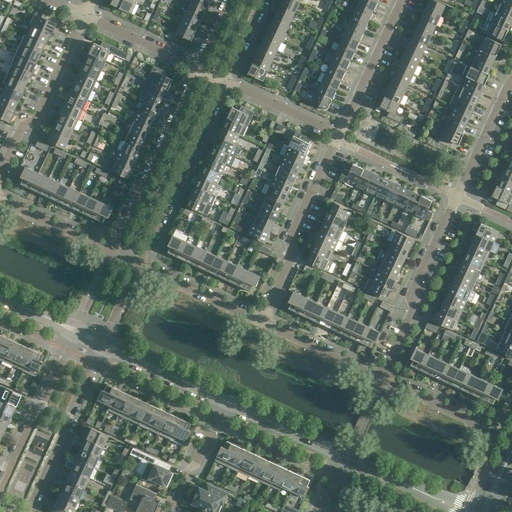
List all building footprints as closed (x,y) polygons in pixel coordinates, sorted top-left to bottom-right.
[(137,3),(133,2),(133,3),(127,0),(114,0),(112,5),(131,14),(137,3)] [(205,12),(210,2),(205,0),(191,0),(190,5),(205,12)] [(295,12),(300,3),(293,0),(282,0),(280,5),(295,12)] [(373,12),(378,2),(373,0),(360,0),(358,5),(373,12)] [(432,0),(429,0),(425,9),(441,16),(445,6),(432,0)] [(511,0),(502,0),(501,3),(511,8),(511,0)] [(511,8),(501,3),(496,13),(511,20),(511,8)] [(200,21),(205,12),(190,5),(185,14),(200,21)] [(291,22),(295,12),(280,5),(275,15),(291,22)] [(368,22),(373,12),(358,5),(353,15),(368,22)] [(485,8),(483,8),(479,6),(476,12),(482,15),(485,8)] [(436,26),(441,16),(425,9),(421,19),(436,26)] [(508,30),(511,21),(511,20),(496,13),(492,12),(487,21),(508,30)] [(53,24),(34,14),(29,25),(32,27),(32,26),(48,34),(53,24)] [(196,32),(200,21),(185,14),(181,25),(196,32)] [(286,32),(291,22),(275,15),(271,25),(286,32)] [(364,31),(368,22),(353,15),(349,24),(364,31)] [(431,36),(436,26),(421,19),(416,29),(431,36)] [(503,41),(508,30),(487,21),(483,32),(503,41)] [(359,41),(364,31),(349,24),(344,34),(359,41)] [(191,41),(196,32),(181,25),(176,34),(191,41)] [(281,42),(286,32),(271,25),(266,35),(281,42)] [(44,44),(48,34),(32,26),(32,27),(28,36),(44,44)] [(427,46),(431,36),(416,29),(412,38),(427,46)] [(39,53),(44,44),(28,36),(25,34),(20,44),(39,53)] [(355,51),(359,41),(344,34),(340,44),(355,51)] [(277,52),(281,42),(266,35),(262,44),(277,52)] [(497,55),(501,45),(485,37),(480,47),(497,55)] [(422,55),(427,46),(412,38),(407,48),(422,55)] [(110,51),(108,50),(94,43),(89,53),(106,61),(110,51)] [(35,63),(39,53),(20,44),(15,54),(35,63)] [(272,61),(277,52),(262,44),(257,54),(272,61)] [(350,61),(355,51),(340,44),(335,54),(350,61)] [(492,65),(497,55),(480,47),(475,57),(492,65)] [(418,65),(422,55),(407,48),(403,58),(418,65)] [(101,71),(106,61),(89,53),(85,63),(101,71)] [(30,73),(35,63),(15,54),(11,64),(30,73)] [(268,71),(272,61),(257,54),(253,64),(268,71)] [(346,71),(350,61),(335,54),(331,63),(346,71)] [(488,74),(492,65),(475,57),(471,67),(487,74),(488,74)] [(413,75),(418,65),(403,58),(398,68),(413,75)] [(97,81),(101,71),(85,63),(80,73),(97,81)] [(341,80),(346,71),(331,63),(326,73),(341,80)] [(26,83),(30,73),(11,64),(6,74),(26,83)] [(263,81),(268,71),(253,64),(248,74),(263,81)] [(488,74),(487,74),(471,67),(467,65),(462,76),(467,78),(467,77),(485,85),(489,75),(488,74)] [(409,85),(413,75),(398,68),(393,78),(409,85)] [(173,80),(160,74),(157,72),(152,83),(169,90),(173,80)] [(92,90),(97,81),(80,73),(76,83),(92,90)] [(337,90),(341,80),(326,73),(321,83),(337,90)] [(21,93),(26,83),(6,74),(1,84),(5,86),(5,85),(21,93)] [(480,95),(485,85),(467,77),(467,78),(468,78),(463,87),(480,95)] [(404,94),(409,85),(393,78),(389,87),(404,94)] [(291,89),(294,83),(290,82),(285,92),(289,94),(291,89)] [(88,100),(92,90),(76,83),(71,93),(88,100)] [(164,100),(169,90),(152,83),(148,92),(164,100)] [(332,100),(337,90),(321,83),(317,93),(332,100)] [(17,103),(21,93),(5,85),(5,86),(0,95),(17,103)] [(480,95),(463,87),(459,85),(454,95),(475,105),(480,95)] [(400,104),(404,94),(389,87),(384,97),(400,104)] [(160,110),(164,100),(148,92),(143,102),(160,110)] [(83,110),(88,100),(71,93),(67,102),(83,110)] [(327,110),(332,100),(317,93),(312,103),(327,110)] [(0,106),(12,112),(17,103),(0,95),(0,106)] [(471,115),(475,105),(454,95),(450,105),(454,107),(471,115)] [(395,114),(400,104),(384,97),(380,107),(389,112),(387,117),(387,116),(386,117),(400,123),(403,117),(395,114)] [(78,120),(83,110),(67,102),(62,112),(78,120)] [(155,120),(160,110),(143,102),(139,112),(155,120)] [(0,119),(7,123),(12,112),(0,106),(0,119)] [(241,106),(239,111),(232,107),(228,118),(247,127),(254,112),(241,106)] [(466,124),(471,115),(454,107),(450,117),(466,124)] [(74,129),(78,120),(62,112),(58,122),(74,129)] [(150,129),(155,120),(139,112),(134,122),(150,129)] [(462,134),(466,124),(450,117),(445,127),(461,134),(461,133),(462,134)] [(247,127),(228,118),(223,127),(239,135),(243,137),(247,127)] [(146,139),(150,129),(134,122),(129,120),(125,129),(146,139)] [(69,139),(74,129),(58,122),(53,132),(69,139)] [(235,145),(239,135),(223,127),(219,137),(235,145)] [(462,134),(461,133),(461,134),(445,127),(440,137),(441,137),(438,143),(450,148),(450,147),(452,143),(458,145),(464,135),(462,134)] [(141,149),(146,139),(125,129),(120,139),(125,141),(141,149)] [(296,131),(289,146),(307,155),(311,144),(309,143),(310,141),(306,139),(307,137),(296,131)] [(65,149),(69,139),(53,132),(48,142),(65,149)] [(230,155),(235,145),(219,137),(214,147),(230,155)] [(271,150),(276,140),(272,138),(267,148),(271,150)] [(47,152),(49,146),(38,140),(38,141),(36,146),(35,146),(47,152)] [(137,159),(141,149),(125,141),(120,151),(137,159)] [(302,164),(307,155),(289,146),(285,145),(281,154),(284,156),(302,164)] [(226,164),(230,155),(214,147),(209,157),(226,164)] [(132,169),(137,159),(120,151),(116,161),(132,169)] [(297,174),(302,164),(284,156),(280,166),(297,174)] [(221,174),(226,164),(209,157),(205,167),(221,174)] [(127,179),(132,169),(116,161),(111,171),(127,179)] [(355,187),(363,169),(353,164),(350,172),(344,169),(339,180),(355,187)] [(293,184),(297,174),(280,166),(275,176),(293,184)] [(31,189),(39,173),(26,167),(21,177),(23,178),(20,184),(31,189)] [(217,184),(221,174),(205,167),(200,176),(217,184)] [(511,182),(511,170),(507,168),(502,178),(511,182)] [(365,191),(373,174),(363,169),(355,187),(365,191)] [(41,194),(49,178),(39,173),(31,189),(41,194)] [(375,196),(383,178),(373,174),(365,191),(375,196)] [(212,194),(217,184),(200,176),(196,186),(212,194)] [(288,194),(293,184),(275,176),(271,185),(288,194)] [(52,199),(59,183),(49,178),(41,194),(52,199)] [(384,201),(393,183),(383,178),(375,196),(384,201)] [(511,194),(511,182),(502,178),(498,187),(498,186),(497,187),(511,194)] [(62,204),(70,188),(59,183),(52,199),(62,204)] [(394,205),(403,187),(393,183),(384,201),(394,205)] [(288,194),(271,185),(267,184),(262,193),(266,195),(284,204),(288,194)] [(207,204),(212,194),(196,186),(191,196),(207,204)] [(511,212),(511,194),(497,187),(498,186),(497,186),(492,197),(498,200),(496,205),(495,205),(511,212)] [(404,210),(412,192),(403,187),(394,205),(404,210)] [(72,209),(80,192),(70,188),(62,204),(72,209)] [(83,214),(90,197),(80,192),(72,209),(83,214)] [(414,214),(422,196),(412,192),(404,210),(414,214)] [(279,213),(284,204),(266,195),(261,205),(279,213)] [(203,214),(207,204),(191,196),(186,206),(203,214)] [(432,201),(422,196),(414,214),(429,222),(433,213),(428,211),(432,201)] [(93,218),(101,202),(90,197),(83,214),(93,218)] [(114,208),(101,202),(93,218),(104,223),(107,217),(109,218),(114,208)] [(334,203),(329,213),(347,221),(352,211),(334,203)] [(275,223),(279,213),(261,205),(257,215),(275,223)] [(343,231),(347,221),(329,213),(325,223),(343,231)] [(270,233),(275,223),(257,215),(252,225),(270,233)] [(338,241),(343,231),(325,223),(320,232),(338,241)] [(481,224),(476,235),(494,243),(499,232),(481,224)] [(265,243),(270,233),(252,225),(248,235),(265,243)] [(387,240),(391,242),(409,250),(414,240),(392,230),(387,240)] [(334,250),(338,241),(320,232),(316,242),(334,250)] [(494,243),(476,235),(471,245),(489,253),(494,243)] [(178,258),(186,242),(173,236),(168,246),(170,247),(167,253),(178,258)] [(188,263),(196,246),(186,242),(178,258),(188,263)] [(329,260),(334,250),(316,242),(311,252),(329,260)] [(405,260),(409,250),(391,242),(387,251),(405,260)] [(262,245),(259,250),(270,256),(271,255),(270,255),(273,250),(262,245)] [(489,253),(471,245),(467,254),(485,263),(489,253)] [(199,268),(206,251),(196,246),(188,263),(199,268)] [(400,270),(405,260),(387,251),(382,249),(378,259),(400,270)] [(209,272),(217,256),(206,251),(199,268),(209,272)] [(324,270),(329,260),(311,252),(307,262),(324,270)] [(485,263),(467,254),(462,264),(480,272),(485,263)] [(219,277),(227,261),(217,256),(209,272),(219,277)] [(396,279),(400,270),(378,259),(373,269),(378,271),(396,279)] [(230,282),(237,266),(227,261),(219,277),(230,282)] [(480,272),(462,264),(458,274),(476,282),(480,284),(485,275),(480,272)] [(303,271),(315,276),(317,270),(306,265),(306,266),(304,271),(303,271)] [(240,287),(248,271),(237,266),(230,282),(240,287)] [(261,277),(248,271),(240,287),(251,292),(254,286),(256,287),(261,277)] [(391,289),(396,279),(378,271),(373,281),(391,289)] [(476,282),(458,274),(453,284),(471,292),(476,282)] [(386,299),(391,289),(373,281),(369,279),(365,289),(386,299)] [(471,292),(453,284),(451,282),(448,287),(451,288),(449,293),(467,301),(471,304),(476,294),(471,292)] [(299,314),(306,298),(293,292),(289,302),(291,303),(288,309),(299,314)] [(462,311),(467,301),(449,293),(444,303),(462,311)] [(309,319),(317,303),(306,298),(299,314),(309,319)] [(394,306),(383,301),(380,307),(391,312),(391,311),(393,306),(394,306)] [(319,324),(327,307),(317,303),(309,319),(319,324)] [(458,321),(462,311),(444,303),(440,313),(458,321)] [(330,329),(337,312),(327,307),(319,324),(330,329)] [(340,333),(348,317),(337,312),(330,329),(340,333)] [(458,321),(440,313),(436,322),(453,330),(458,321)] [(351,338),(358,322),(348,317),(340,333),(351,338)] [(473,327),(475,328),(479,330),(483,320),(480,318),(478,317),(473,327)] [(361,343),(368,327),(358,322),(351,338),(361,343)] [(436,333),(439,327),(428,322),(425,328),(425,327),(425,328),(436,333)] [(381,333),(368,327),(361,343),(372,348),(374,342),(377,343),(381,333)] [(511,345),(511,334),(505,331),(501,341),(511,345)] [(0,360),(2,361),(11,341),(1,336),(0,337),(0,360)] [(12,366),(21,345),(11,341),(2,361),(12,366)] [(511,357),(511,345),(501,341),(496,350),(511,357)] [(482,347),(477,345),(472,343),(470,347),(480,352),(482,347)] [(22,371),(32,350),(21,345),(12,366),(22,371)] [(421,371),(428,355),(415,349),(411,359),(413,360),(410,366),(421,371)] [(43,355),(32,350),(22,371),(35,377),(42,362),(40,361),(43,355)] [(431,376),(439,360),(428,355),(421,371),(431,376)] [(441,381),(449,364),(439,360),(431,376),(441,381)] [(452,386),(459,369),(449,364),(441,381),(452,386)] [(462,390),(470,374),(459,369),(452,386),(462,390)] [(472,395),(480,379),(470,374),(462,390),(472,395)] [(483,400),(490,384),(480,379),(472,395),(483,400)] [(503,390),(490,384),(483,400),(494,405),(496,399),(499,400),(503,390)] [(109,406),(117,390),(106,385),(103,391),(101,390),(96,400),(109,406)] [(2,387),(0,392),(0,399),(15,406),(20,395),(2,387)] [(118,415),(127,395),(117,390),(109,406),(107,410),(118,415)] [(128,420),(137,399),(127,395),(118,415),(128,420)] [(0,411),(10,416),(15,406),(0,399),(0,411)] [(138,425),(148,404),(137,399),(128,420),(138,425)] [(149,429),(158,409),(148,404),(138,425),(149,429)] [(159,434),(168,414),(158,409),(149,429),(159,434)] [(0,424),(5,427),(10,416),(0,411),(0,424)] [(169,439),(179,419),(168,414),(159,434),(169,439)] [(190,424),(179,419),(169,439),(182,445),(189,431),(187,430),(190,424)] [(90,428),(85,439),(102,447),(107,436),(90,428)] [(97,457),(102,447),(85,439),(80,449),(97,457)] [(228,466),(237,446),(227,441),(224,447),(222,446),(215,460),(228,466)] [(238,471),(248,451),(237,446),(228,466),(238,471)] [(136,454),(138,451),(132,448),(129,454),(135,457),(136,454)] [(93,467),(97,457),(80,449),(75,459),(93,467)] [(154,465),(157,459),(138,451),(136,454),(143,457),(147,461),(139,479),(146,482),(148,479),(166,487),(172,473),(154,465)] [(249,476),(258,456),(248,451),(238,471),(249,476)] [(259,481),(268,460),(258,456),(249,476),(259,481)] [(88,478),(93,467),(75,459),(70,470),(88,478)] [(269,486),(279,465),(268,460),(259,481),(269,486)] [(281,486),(289,470),(279,465),(269,486),(280,490),(281,486)] [(83,488),(88,478),(70,470),(65,480),(83,488)] [(292,491),(299,475),(289,470),(281,486),(292,491)] [(310,480),(299,475),(292,491),(290,495),(294,497),(297,496),(298,494),(305,497),(310,487),(307,486),(310,480)] [(78,498),(83,488),(65,480),(61,490),(78,498)] [(156,494),(136,484),(129,499),(139,504),(135,511),(136,511),(153,511),(158,502),(157,504),(152,501),(155,494),(156,494)] [(193,504),(201,508),(210,511),(219,511),(222,505),(228,493),(209,484),(206,490),(201,488),(193,504)] [(73,509),(78,498),(61,490),(56,501),(73,509)] [(127,503),(110,495),(108,500),(106,504),(123,511),(127,503)] [(246,501),(240,498),(237,504),(243,507),(242,508),(243,508),(246,501)] [(52,511),(71,511),(73,509),(56,501),(51,511),(52,511)] [(288,511),(298,511),(300,509),(287,503),(284,510),(288,511)]
